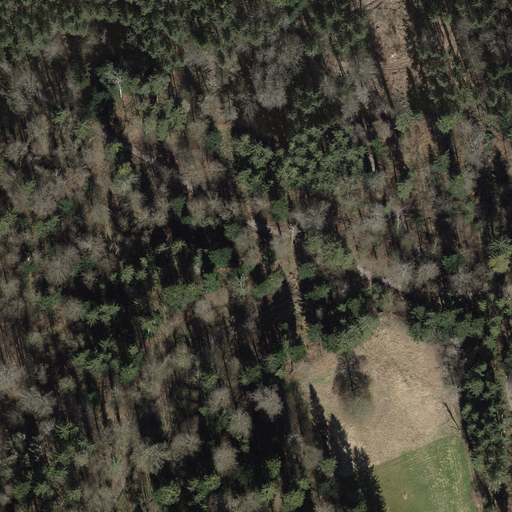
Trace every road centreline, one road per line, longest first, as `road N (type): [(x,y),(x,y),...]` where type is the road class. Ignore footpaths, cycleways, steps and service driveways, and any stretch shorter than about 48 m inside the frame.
road 1 (track): [(367,272),(221,208),(39,95),(0,60)]
road 2 (track): [(367,272),(207,345),(104,511)]
road 3 (track): [(457,297),(411,242),(278,0)]
road 4 (track): [(511,289),(439,297),(367,272)]
road 5 (track): [(207,345),(285,385),(319,421)]
